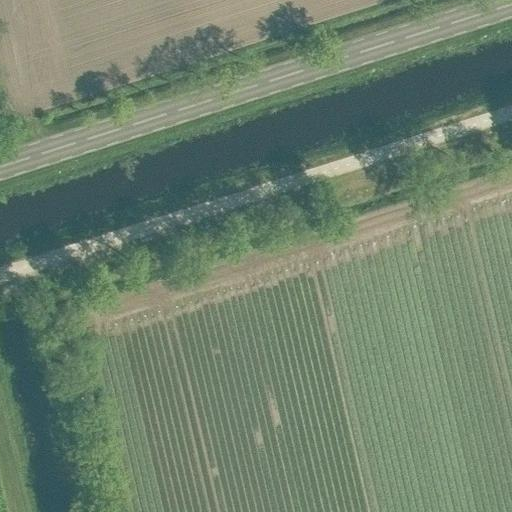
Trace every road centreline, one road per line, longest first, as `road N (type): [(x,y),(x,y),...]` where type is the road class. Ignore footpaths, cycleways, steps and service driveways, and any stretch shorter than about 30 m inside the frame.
road 1 (unclassified): [(511,113),(0,275)]
road 2 (primary): [(0,166),(511,4)]
road 3 (track): [(16,270),(73,511)]
